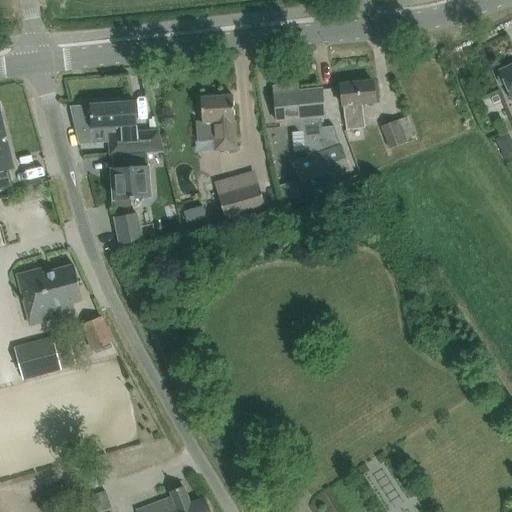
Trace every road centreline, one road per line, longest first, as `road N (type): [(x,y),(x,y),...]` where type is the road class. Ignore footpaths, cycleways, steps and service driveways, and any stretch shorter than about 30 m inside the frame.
road 1 (unclassified): [(232,511),(136,354),(74,216),(36,59)]
road 2 (tertiary): [(36,59),(414,24),(500,0)]
